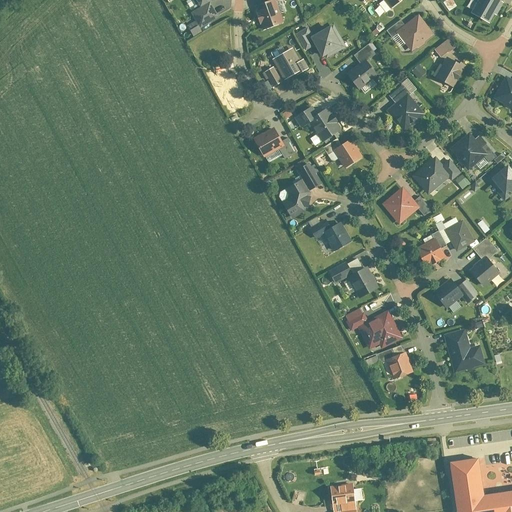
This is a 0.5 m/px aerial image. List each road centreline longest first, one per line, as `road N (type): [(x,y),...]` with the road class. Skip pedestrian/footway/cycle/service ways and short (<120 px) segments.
road 1 (residential): [(392,166),(330,80),(261,108),(239,49),(241,0)]
road 2 (residential): [(441,420),(415,322),(352,207),(392,166)]
road 3 (tertiary): [(50,511),(260,448)]
road 4 (tertiary): [(260,448),(441,420)]
